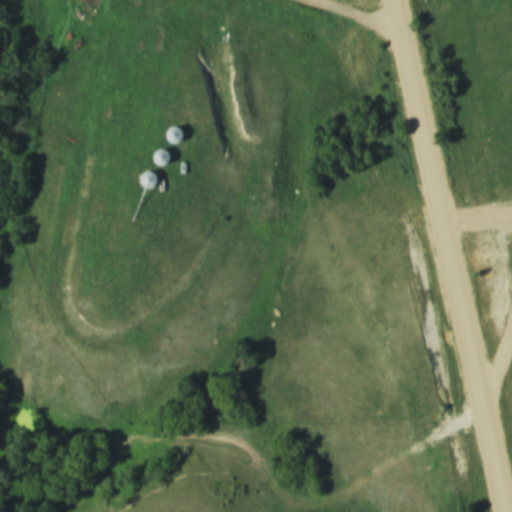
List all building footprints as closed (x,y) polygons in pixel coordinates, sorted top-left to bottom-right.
[(166,148),(170,147),(173,144),(174,140),(173,136),(170,133),(166,132),(162,133),(159,136),(158,140),(159,144),(162,147),(166,148)] [(148,160),(160,163),(164,152),(152,148),(148,160)] [(153,170),(157,169),(160,166),(161,162),(160,158),(157,155),(153,154),(149,155),(146,158),(145,162),(146,166),(149,169),(153,170)] [(147,184),(151,176),(142,172),(138,180),(147,184)] [(140,193),(144,192),(147,189),(148,185),(147,181),(144,178),(140,177),(136,178),(133,181),(132,185),(133,189),(136,192),(140,193)]
